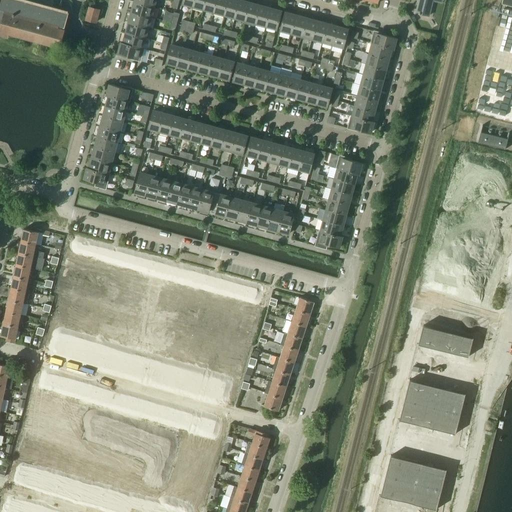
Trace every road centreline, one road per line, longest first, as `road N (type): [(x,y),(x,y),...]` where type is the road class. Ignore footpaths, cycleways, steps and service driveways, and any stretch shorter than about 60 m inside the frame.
road 1 (residential): [(346,287),(71,213),(62,195)]
road 2 (residential): [(299,432),(346,287)]
road 3 (residential): [(382,148),(346,287)]
road 4 (unclassified): [(456,511),(491,372)]
road 5 (residential): [(389,23),(409,30),(411,39),(382,148)]
road 6 (residential): [(299,432),(173,393)]
road 7 (residential): [(96,69),(62,195)]
road 8 (residential): [(382,148),(264,115)]
road 9 (residential): [(214,101),(96,69)]
